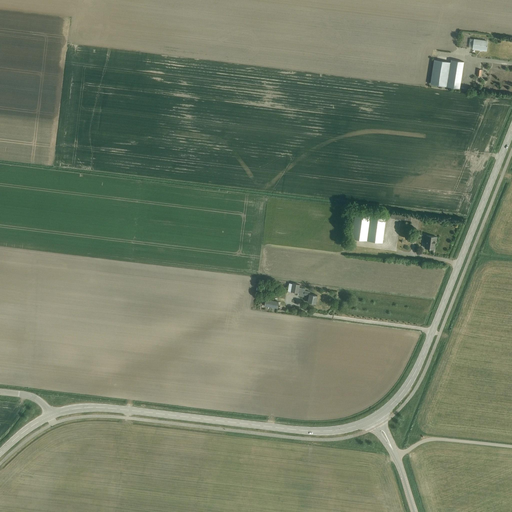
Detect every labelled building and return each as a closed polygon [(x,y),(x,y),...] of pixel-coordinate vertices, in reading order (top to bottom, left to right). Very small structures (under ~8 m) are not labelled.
[(486,50),(488,41),(470,38),(469,48),(486,50)] [(430,83),(446,86),(459,88),(463,61),(451,59),(450,63),(433,60),(430,83)] [(386,217),(355,213),(352,238),(382,242),(386,217)] [(437,236),(427,235),(425,247),(434,248),(435,240),(436,240),(437,236)] [(297,294),(298,288),(299,285),(292,284),(290,293),(297,294)] [(298,288),(297,294),(297,296),(303,297),(303,295),(308,296),(307,302),(315,304),(317,295),(309,294),(309,292),(304,291),(305,289),(298,288)] [(265,299),(264,306),(277,308),(278,301),(265,299)]
